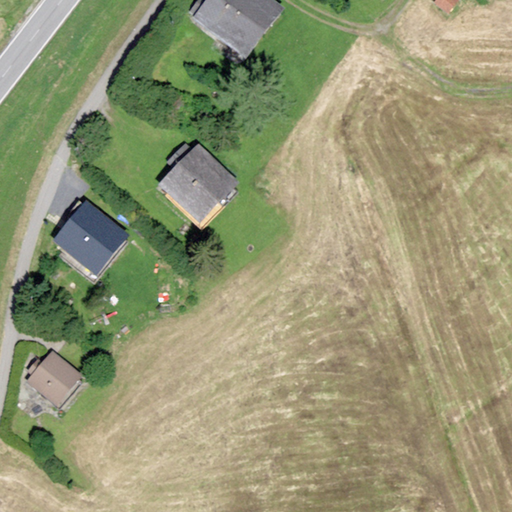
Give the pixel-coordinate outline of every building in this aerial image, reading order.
[(266,0),(210,0),(198,16),(245,53),(279,10),(266,0)] [(435,0),(434,3),(449,12),(455,0),(435,0)] [(198,148),(161,186),(199,223),(236,186),(198,148)] [(86,206),(56,243),(95,275),(125,238),(86,206)] [(80,376),(52,353),(29,382),(57,405),(80,376)]
